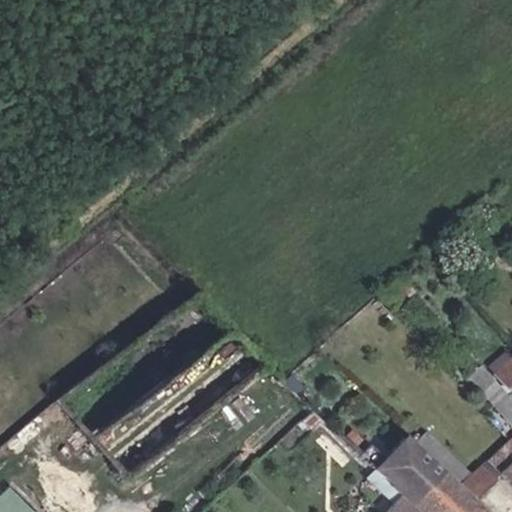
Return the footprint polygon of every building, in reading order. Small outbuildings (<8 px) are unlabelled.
[(511,388),(511,387),(511,352),(506,347),(488,365),(511,388)] [(399,493),(419,511),(479,511),(399,434),(369,464),(399,493)] [(485,459),(511,489),(511,444),(507,439),(485,459)] [(457,480),(470,491),(485,477),(472,464),(457,480)] [(419,511),(399,493),(378,511),(419,511)]
